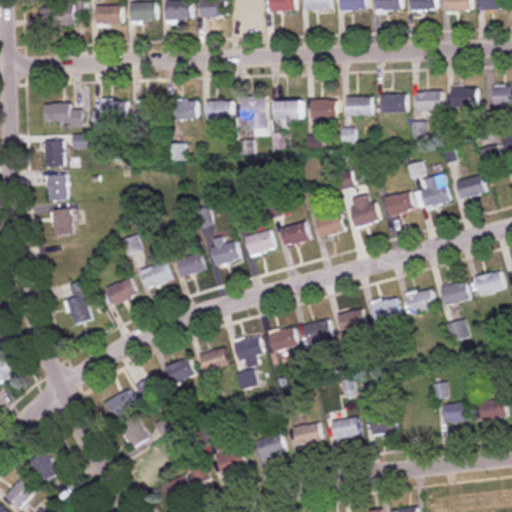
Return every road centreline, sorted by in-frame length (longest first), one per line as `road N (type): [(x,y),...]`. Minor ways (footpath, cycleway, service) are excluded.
road 1 (residential): [(0,472),(65,396),(188,319),(511,226)]
road 2 (residential): [(137,511),(65,396),(32,307),(9,200),(5,0)]
road 3 (residential): [(511,54),(6,63)]
road 4 (residential): [(511,464),(316,488),(248,511)]
